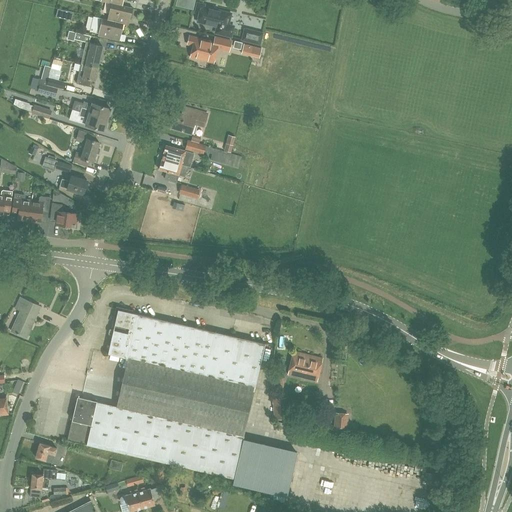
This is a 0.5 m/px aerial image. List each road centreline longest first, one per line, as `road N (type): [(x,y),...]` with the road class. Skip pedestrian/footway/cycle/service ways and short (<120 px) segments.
road 1 (unknown): [(40,368),(391,478)]
road 2 (tertiary): [(511,381),(453,361),(362,309),(183,274)]
road 3 (unclassified): [(95,245),(165,0)]
road 4 (unclassified): [(0,480),(44,359),(82,305),(92,261)]
